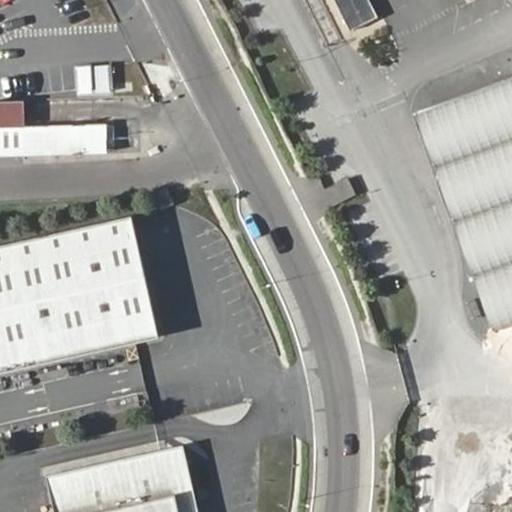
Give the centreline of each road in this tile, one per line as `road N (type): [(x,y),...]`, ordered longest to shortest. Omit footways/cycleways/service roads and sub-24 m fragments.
road 1 (tertiary): [(341,511),(348,460),(343,379),(321,302),(169,0)]
road 2 (unknown): [(441,362),(436,311),(366,130)]
road 3 (unknown): [(366,130),(368,106),(387,86),(511,39)]
road 4 (unknown): [(306,0),(366,130)]
